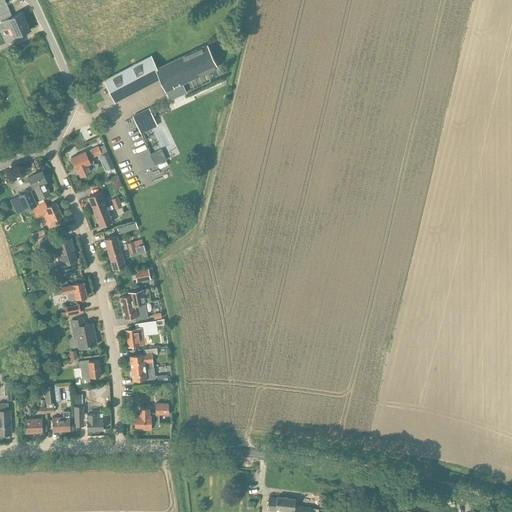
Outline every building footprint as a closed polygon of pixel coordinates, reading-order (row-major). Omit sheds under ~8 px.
[(0,0),(0,29),(10,26),(15,37),(31,30),(23,12),(12,17),(4,0),(0,0)] [(114,76),(105,80),(114,100),(160,78),(166,91),(170,100),(187,93),(182,83),(217,67),(211,56),(206,44),(162,65),(157,68),(152,58),(114,76)] [(149,108),(132,116),(141,134),(157,126),(149,108)] [(88,159),(101,153),(98,147),(85,152),(71,158),(76,170),(77,169),(80,177),(91,172),(88,164),(90,163),(88,159)] [(148,149),(137,154),(145,170),(167,160),(162,149),(151,154),(148,149)] [(107,152),(100,156),(105,166),(112,163),(107,152)] [(38,198),(44,195),(49,193),(44,183),(47,181),(42,171),(28,177),(38,198)] [(118,176),(110,179),(113,188),(121,185),(118,176)] [(19,195),(10,199),(16,214),(26,209),(26,210),(32,207),(36,217),(38,219),(44,216),(48,226),(60,220),(58,216),(61,214),(56,203),(47,207),(45,201),(37,205),(30,190),(19,196),(19,195)] [(100,192),(98,193),(88,197),(94,212),(106,207),(100,192)] [(106,207),(94,212),(100,227),(112,222),(106,207)] [(122,208),(116,210),(118,215),(121,221),(124,219),(122,213),(123,213),(123,212),(127,211),(125,207),(122,208)] [(135,222),(117,228),(119,234),(137,228),(138,228),(136,222),(135,222)] [(32,233),(33,237),(45,232),(43,229),(32,233)] [(61,235),(51,238),(40,241),(43,251),(57,246),(59,254),(74,249),(71,238),(63,241),(61,235)] [(117,235),(114,236),(104,239),(109,254),(121,251),(117,235)] [(78,260),(74,249),(59,254),(63,265),(78,260)] [(121,251),(109,254),(113,270),(125,266),(121,251)] [(137,270),(134,271),(137,282),(150,279),(150,276),(148,268),(137,270)] [(33,277),(25,280),(27,288),(35,285),(33,277)] [(83,282),(73,284),(61,287),(62,294),(67,293),(69,300),(76,299),(87,296),(83,282)] [(128,295),(119,297),(122,308),(135,305),(145,303),(151,302),(150,295),(148,288),(142,289),(132,291),(133,294),(129,295),(128,295)] [(65,307),(65,312),(59,313),(59,316),(81,312),(79,304),(65,307)] [(135,305),(122,308),(124,318),(134,316),(135,316),(136,321),(141,319),(146,318),(148,318),(147,311),(137,313),(136,308),(135,305)] [(83,318),(73,320),(70,321),(73,338),(76,337),(78,348),(97,345),(92,323),(84,325),(83,318)] [(128,346),(138,344),(145,343),(144,338),(147,334),(157,333),(156,326),(165,324),(164,319),(156,320),(136,323),(136,328),(126,330),(128,346)] [(140,354),(130,356),(131,370),(145,368),(153,367),(153,365),(153,362),(152,355),(157,354),(157,347),(143,349),(144,354),(140,354)] [(70,359),(77,359),(76,350),(69,352),(70,359)] [(80,368),(81,377),(79,377),(80,383),(89,382),(89,377),(100,376),(98,360),(89,361),(88,360),(78,361),(78,368),(80,368)] [(145,368),(131,370),(133,380),(143,379),(154,378),(155,378),(154,367),(153,367),(145,368)] [(47,407),(46,407),(46,411),(54,411),(53,402),(61,401),(59,385),(54,385),(53,380),(44,381),(44,385),(45,402),(46,403),(47,407)] [(82,394),(73,394),(74,404),(82,404),(82,394)] [(133,397),(125,397),(125,410),(133,410),(133,397)] [(46,411),(46,407),(45,407),(45,400),(38,400),(39,412),(46,411)] [(0,434),(11,434),(10,410),(9,410),(9,402),(0,402),(0,434)] [(151,428),(157,428),(158,426),(159,414),(168,414),(169,403),(155,403),(155,413),(149,413),(149,409),(140,409),(140,415),(135,415),(135,428),(151,428)] [(82,404),(75,404),(75,406),(75,416),(75,426),(83,426),(83,424),(87,424),(87,430),(103,429),(103,419),(97,419),(97,414),(87,414),(88,419),(83,420),(83,406),(82,406),(82,404)] [(70,431),(70,421),(69,411),(63,411),(63,417),(52,417),(52,431),(70,431)] [(24,419),(24,423),(25,433),(42,432),(42,418),(24,419)] [(310,511),(311,507),(294,506),(295,499),(277,497),(277,498),(268,497),(267,510),(276,511),(276,509),(293,511),(292,511),(310,511)]
